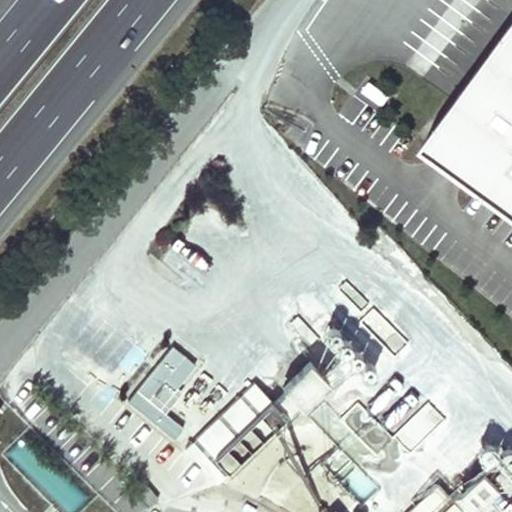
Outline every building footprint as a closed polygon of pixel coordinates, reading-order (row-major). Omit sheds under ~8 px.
[(511,28),(425,147),(511,210),(511,28)] [(371,371),(392,354),(362,319),(342,336),(371,371)] [(165,342),(124,399),(174,435),(182,425),(162,411),(196,364),(165,342)] [(100,369),(116,386),(145,360),(130,343),(100,369)] [(302,398),(306,379),(284,374),(280,392),(302,398)] [(205,462),(269,399),(251,381),(178,452),(108,381),(82,406),(148,473),(147,474),(173,500),(208,465),(205,462)] [(462,507),(511,475),(511,456),(497,433),(475,447),(487,466),(450,488),(462,507)] [(61,511),(72,511),(87,497),(21,434),(2,455),(61,511)]
